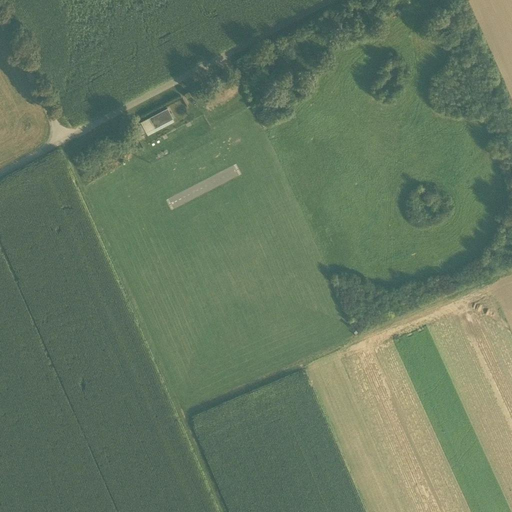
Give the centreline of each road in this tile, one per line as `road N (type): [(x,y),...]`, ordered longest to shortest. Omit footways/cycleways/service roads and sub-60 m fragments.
road 1 (track): [(223,511),(62,140),(0,17)]
road 2 (track): [(0,173),(329,0)]
